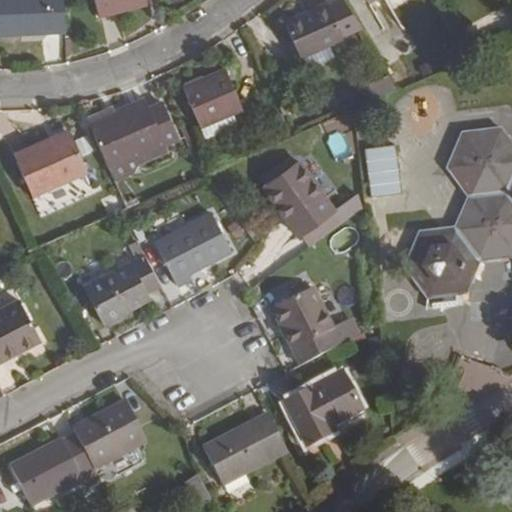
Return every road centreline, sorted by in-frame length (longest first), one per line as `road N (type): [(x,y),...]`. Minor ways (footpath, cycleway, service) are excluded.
road 1 (residential): [(0,88),(116,68),(235,0)]
road 2 (residential): [(0,419),(159,342),(211,347)]
road 3 (residential): [(341,511),(414,452),(511,400)]
